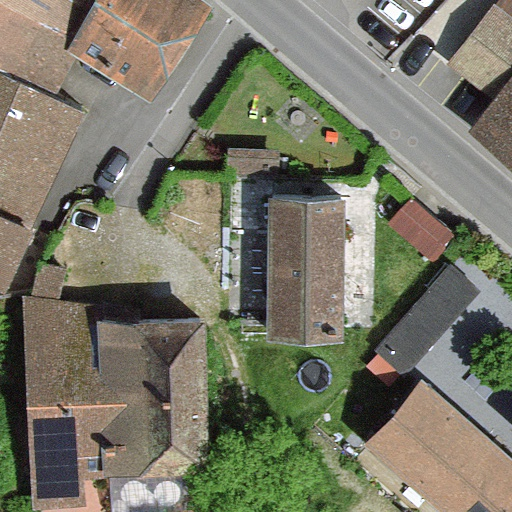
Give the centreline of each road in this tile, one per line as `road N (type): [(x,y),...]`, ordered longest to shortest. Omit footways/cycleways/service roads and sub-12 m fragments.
road 1 (tertiary): [(256,0),(511,219)]
road 2 (residential): [(252,0),(127,191)]
